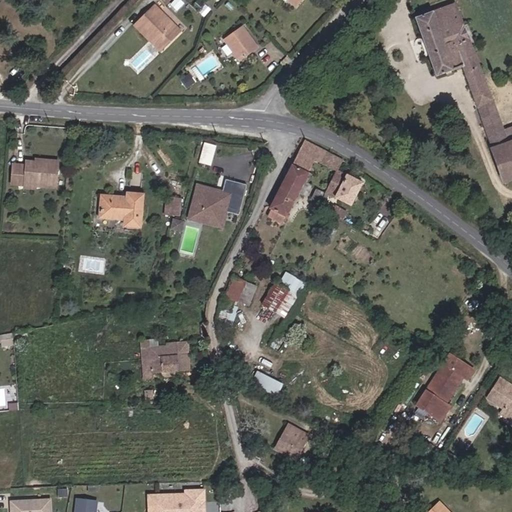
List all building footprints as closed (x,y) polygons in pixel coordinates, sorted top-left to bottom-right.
[(180,12),(187,5),(181,0),(175,0),(172,3),(180,12)] [(141,13),(146,19),(157,7),(152,2),(141,13)] [(462,67),(476,107),(492,102),(471,40),(465,24),(458,5),(458,4),(416,18),(436,76),(462,67)] [(146,19),(139,27),(158,47),(176,29),(157,10),(159,8),(157,7),(146,19)] [(139,27),(146,19),(141,13),(133,21),(139,27)] [(465,24),(471,40),(475,38),(469,23),(465,24)] [(254,49),(240,27),(224,39),(238,60),(254,49)] [(497,115),(492,102),(476,107),(482,123),(497,117),(497,115)] [(482,123),(488,138),(502,132),(505,140),(511,136),(511,109),(497,115),(497,117),(482,123)] [(490,145),(505,140),(502,132),(488,138),(490,145)] [(220,143),(208,140),(205,152),(217,155),(220,143)] [(337,170),(342,160),(302,141),(271,209),(287,216),(312,166),(318,168),(321,163),(335,170),(337,170)] [(503,180),(511,176),(511,142),(492,150),(503,180)] [(346,175),(350,166),(342,160),(337,170),(326,191),(350,204),(361,182),(346,175)] [(40,188),(43,165),(29,164),(29,169),(16,169),(15,188),(20,189),(20,187),(40,188)] [(59,166),(43,165),(40,188),(45,189),(45,191),(57,192),(59,166)] [(233,194),(200,185),(193,211),(226,220),(233,194)] [(128,191),(127,194),(101,192),(100,214),(126,216),(125,224),(141,225),(144,192),(128,191)] [(180,213),(181,198),(170,196),(168,211),(180,213)] [(191,218),(224,228),(226,220),(193,211),(191,218)] [(183,231),(186,221),(179,219),(177,229),(183,231)] [(227,295),(240,301),(248,282),(235,277),(227,295)] [(275,314),(288,293),(276,285),(262,305),(275,314)] [(187,371),(186,345),(166,346),(143,348),(143,361),(150,360),(150,373),(163,372),(178,371),(187,371)] [(434,415),(462,373),(466,376),(472,368),(450,354),(427,388),(416,404),(434,415)] [(261,384),(279,394),(285,383),(266,373),(261,384)] [(511,385),(501,378),(489,398),(505,408),(501,414),(511,420),(511,418),(511,385)] [(292,458),(307,434),(287,422),(272,446),(292,458)] [(239,479),(234,459),(225,459),(223,459),(228,479),(239,479)] [(189,494),(152,496),(152,511),(203,511),(203,503),(208,503),(207,490),(189,491),(189,494)] [(51,511),(51,501),(36,501),(36,504),(33,504),(30,502),(11,503),(11,511),(51,511)] [(452,511),(441,501),(438,504),(429,511),(452,511)] [(96,511),(98,506),(79,503),(77,511),(96,511)]
